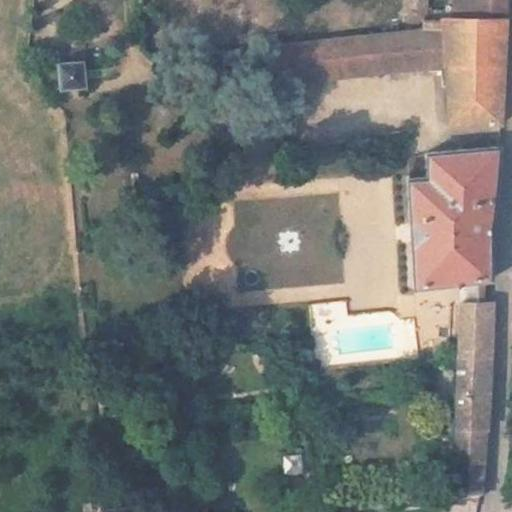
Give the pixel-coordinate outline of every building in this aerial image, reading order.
[(407,0),(408,28),(408,32),(429,31),(430,23),(440,23),(438,0),(407,0)] [(454,0),(453,23),(504,22),(505,0),(454,0)] [(453,23),(440,23),(430,23),(429,31),(408,32),(408,28),(362,32),(365,70),(444,63),(502,58),(504,22),(453,23)] [(500,87),(502,58),(444,63),(447,137),(497,132),(498,114),(500,87)] [(96,83),(74,85),(78,113),(99,111),(96,83)] [(446,178),(413,179),(415,290),(446,288),(447,354),(489,352),(491,270),(494,147),(446,151),(446,178)] [(487,421),(489,352),(447,354),(449,494),(485,492),(487,421)]
